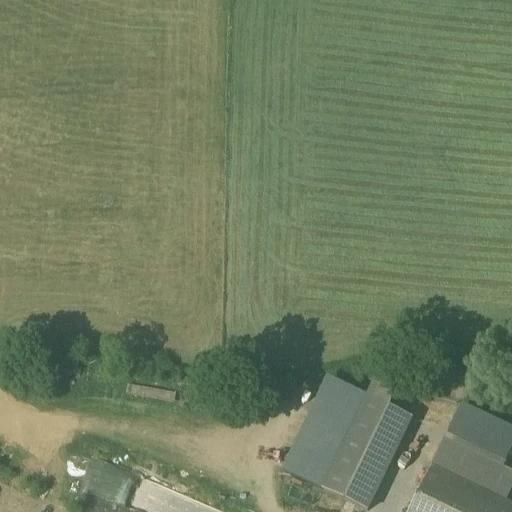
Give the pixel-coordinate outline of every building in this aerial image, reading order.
[(283,473),(323,492),(367,401),(327,382),(283,473)] [(367,401),(323,492),(365,511),(368,511),(411,422),(367,401)] [(511,429),(463,405),(448,436),(504,464),(511,448),(511,429)] [(103,442),(100,451),(144,468),(147,460),(103,442)] [(511,476),(445,444),(432,469),(504,504),(511,487),(511,476)] [(511,511),(511,507),(504,504),(432,469),(411,511),(511,511)] [(221,511),(94,471),(86,496),(135,511),(221,511)]
